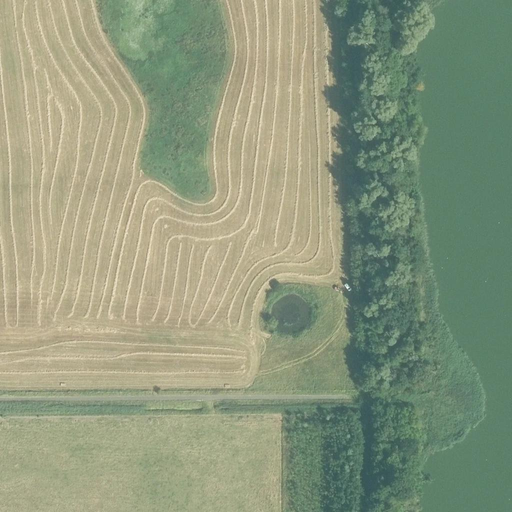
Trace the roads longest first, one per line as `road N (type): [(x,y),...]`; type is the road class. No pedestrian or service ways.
road 1 (track): [(368,398),(371,371),(405,323),(394,0)]
road 2 (unclassified): [(0,403),(368,398)]
